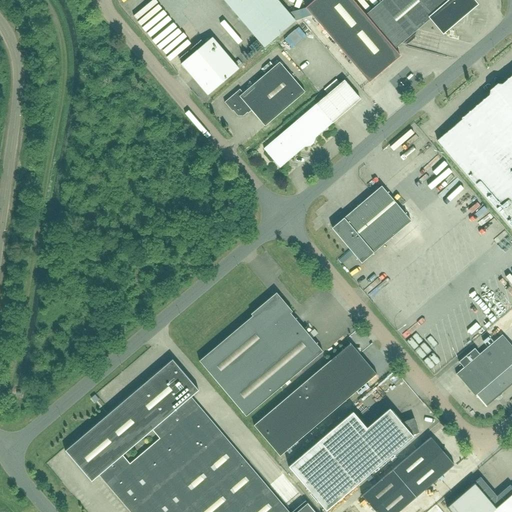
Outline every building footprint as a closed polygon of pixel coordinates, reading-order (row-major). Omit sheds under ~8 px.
[(223,0),(264,47),(295,21),(276,0),(223,0)] [(382,0),(365,15),(352,0),(314,0),(305,8),(369,83),(400,56),(394,49),(401,43),(407,45),(409,37),(414,38),(416,30),(431,18),(442,30),(473,3),(469,0),(382,0)] [(290,52),(310,35),(302,26),(282,42),(290,52)] [(181,64),(207,96),(238,69),(212,38),(181,64)] [(264,127),(305,92),(279,62),(243,93),(239,89),(224,102),(232,111),(233,111),(237,116),(243,116),(247,113),(248,114),(251,111),(264,127)] [(511,75),(461,119),(462,120),(437,141),(511,229),(511,75)] [(280,168),(298,152),(304,147),(310,146),(313,144),(315,138),(332,124),(360,100),(344,81),(263,149),(280,168)] [(361,263),(410,221),(381,187),(332,229),(361,263)] [(234,199),(240,194),(237,190),(231,195),(234,199)] [(436,291),(431,294),(437,306),(443,303),(436,291)] [(252,316),(199,361),(245,417),(322,352),(290,313),(292,312),(279,297),(272,296),(250,314),(252,316)] [(463,368),(456,374),(474,396),(475,395),(486,407),(485,406),(511,383),(511,346),(502,335),(479,354),(474,349),(458,362),(463,368)] [(376,375),(359,354),(359,352),(356,349),(354,349),(349,343),(349,344),(318,371),(252,426),(279,456),(345,401),(375,375),(376,375)] [(447,347),(437,355),(445,366),(456,357),(447,347)] [(172,359),(64,451),(91,482),(99,475),(130,511),(314,511),(307,503),(296,511),(288,511),(191,397),(198,390),(172,359)] [(400,423),(389,409),(368,427),(354,411),(299,459),(288,468),(326,511),(412,437),(411,436),(413,435),(418,433),(413,418),(400,423)] [(441,449),(430,437),(392,470),(361,496),(375,511),(398,511),(415,498),(454,465),(443,453),(445,451),(442,448),(441,449)] [(474,483),(446,507),(449,511),(511,511),(511,493),(495,508),(474,483)]
